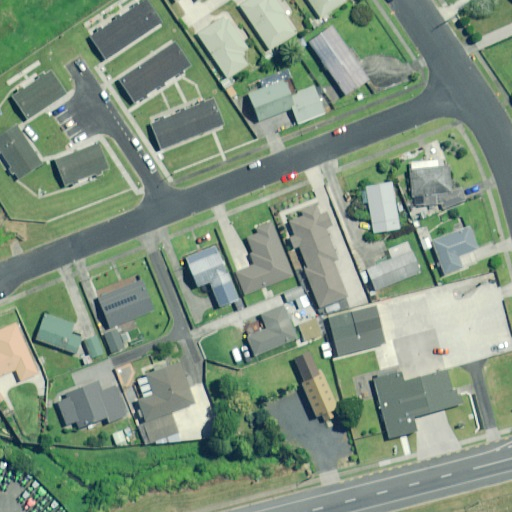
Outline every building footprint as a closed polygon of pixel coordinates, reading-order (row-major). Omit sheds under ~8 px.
[(291,15),(280,0),(248,0),(240,5),(271,50),(298,32),(288,17),(291,15)] [(309,0),(321,18),(346,2),(344,0),(309,0)] [(162,25),(147,1),(91,38),(106,62),(162,25)] [(250,47),(228,15),(199,34),(228,79),(248,65),(240,54),(250,47)] [(369,80),(333,27),(310,43),(347,96),(369,80)] [(151,96),(150,94),(160,87),(161,89),(169,84),(167,82),(178,75),(180,79),(187,74),(185,70),(190,66),(175,44),(120,82),(135,104),(141,100),(143,102),(151,96)] [(66,96),(51,72),(13,98),(29,121),(66,96)] [(291,96),(285,81),(249,95),(260,122),(293,109),(299,125),(326,114),(315,87),(291,96)] [(223,126),(213,100),(152,125),(162,151),(223,126)] [(0,152),(1,152),(11,168),(9,169),(13,175),(15,173),(20,180),(43,165),(18,126),(0,138),(0,152)] [(81,184),(80,182),(95,176),(96,178),(105,175),(104,172),(109,171),(98,144),(56,161),(66,187),(73,184),(74,187),(81,184)] [(438,167),(438,160),(410,164),(414,197),(423,196),(424,206),(443,204),(444,209),(466,206),(464,188),(453,190),(450,166),(438,167)] [(401,229),(393,183),(366,188),(375,234),(401,229)] [(332,226),(327,212),(323,214),(319,203),(301,210),(288,215),(296,236),(291,238),(295,249),(300,247),(308,268),(305,269),(320,308),(348,298),(335,261),(339,259),(327,228),(332,226)] [(294,275),(273,219),(254,226),(257,234),(246,239),(256,264),(237,271),(246,293),(294,275)] [(434,247),(427,227),(418,230),(425,250),(434,247)] [(479,253),(471,228),(433,240),(445,276),(463,270),(460,259),(479,253)] [(239,300),(216,246),(186,258),(198,288),(210,283),(221,308),(239,300)] [(420,274),(412,253),(368,270),(376,291),(420,274)] [(154,312),(143,282),(99,299),(111,329),(154,312)] [(299,338),(285,305),(262,315),(268,329),(248,338),(256,356),(299,338)] [(365,307),(327,316),(333,343),(371,334),(365,307)] [(74,325),(46,315),(37,340),(76,354),(83,337),(72,333),(74,325)] [(323,336),(317,320),(299,326),(305,342),(323,336)] [(39,374),(18,324),(0,331),(0,377),(17,370),(22,382),(39,374)] [(125,348),(118,330),(105,336),(113,353),(125,348)] [(105,354),(99,337),(86,341),(92,359),(105,354)] [(319,371),(311,353),(295,360),(305,382),(302,383),(317,418),(338,409),(322,370),(319,371)] [(196,405),(182,362),(136,377),(144,399),(139,400),(146,421),(196,405)] [(436,369),(365,385),(379,445),(408,438),(405,423),(446,413),(436,369)] [(101,383),(67,393),(68,397),(58,400),(66,426),(76,423),(78,428),(108,418),(109,423),(126,417),(123,408),(116,384),(103,388),(101,383)] [(180,435),(175,418),(143,426),(148,444),(180,435)]
